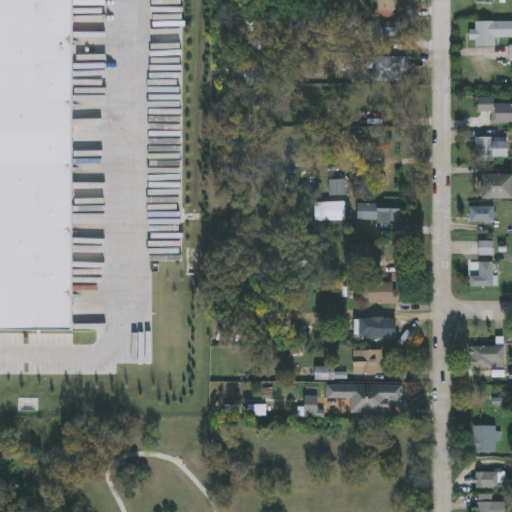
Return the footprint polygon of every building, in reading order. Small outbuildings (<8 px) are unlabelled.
[(394,0),(394,10),(377,10),(377,0),(394,0)] [(395,21),(395,38),(387,38),(387,44),(367,44),(367,21),(395,21)] [(511,21),(511,37),(496,37),(496,47),(472,47),(472,21),(511,21)] [(404,81),(373,81),(373,57),(404,57),(404,81)] [(499,120),(479,120),(479,104),(499,104),(499,120)] [(509,139),(509,160),(475,160),(475,139),(509,139)] [(511,199),(482,199),(482,174),(511,174),(511,199)] [(362,205),(400,206),(400,227),(362,226),(362,205)] [(494,223),(469,223),(469,206),(494,206),(494,223)] [(493,255),(479,255),(479,242),(493,242),(493,255)] [(469,287),(469,275),(477,275),(477,262),(497,262),(497,287),(469,287)] [(361,304),(361,282),(398,282),(398,304),(361,304)] [(395,318),(395,339),(354,339),(354,318),(395,318)] [(504,368),(469,368),(469,346),(504,346),(504,368)] [(378,368),(353,368),(353,351),(378,351),(378,368)] [(403,385),(403,403),(391,403),(391,413),(351,413),(351,385),(403,385)] [(498,426),(498,453),(472,453),(472,426),(498,426)] [(479,472),(497,472),(497,489),(479,489),(479,472)] [(475,511),(475,496),(491,495),(491,502),(504,501),(504,511),(475,511)]
